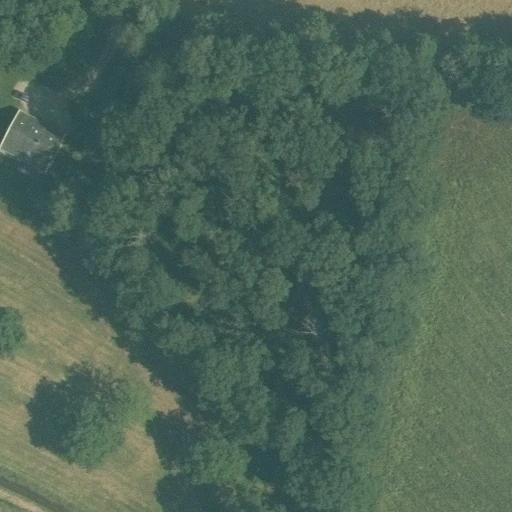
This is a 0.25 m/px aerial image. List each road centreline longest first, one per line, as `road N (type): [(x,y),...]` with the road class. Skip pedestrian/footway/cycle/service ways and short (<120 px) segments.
road 1 (track): [(264,467),(302,498),(342,505),(418,109)]
road 2 (track): [(236,511),(311,411),(333,366),(315,265),(283,172),(220,84)]
road 3 (track): [(124,0),(146,30),(220,84),(511,118)]
